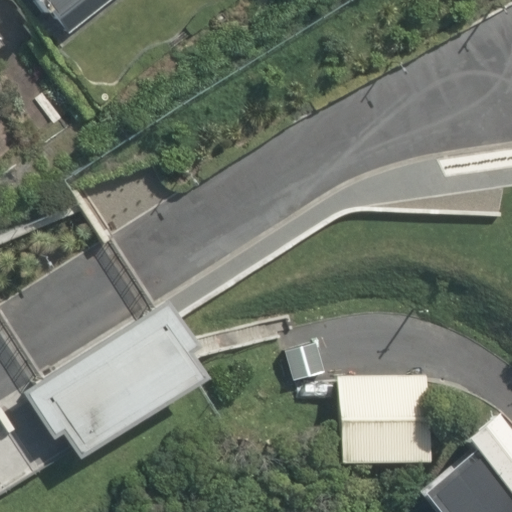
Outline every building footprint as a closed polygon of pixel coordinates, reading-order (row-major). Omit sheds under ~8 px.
[(29,0),(52,30),(93,0),(29,0)] [(0,47),(17,34),(0,12),(0,47)] [(191,340),(161,293),(146,303),(30,377),(13,388),(16,392),(43,434),(51,429),(63,447),(68,454),(197,371),(181,347),(186,344),(191,340)] [(332,455),(420,455),(419,371),(329,371),(332,455)] [(459,441),(402,481),(425,511),(511,511),(511,443),(483,405),(450,428),(459,441)]
